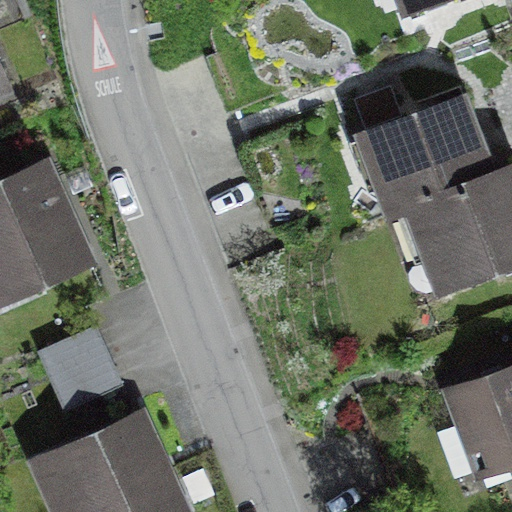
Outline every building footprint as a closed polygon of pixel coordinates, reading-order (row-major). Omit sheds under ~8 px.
[(400,0),(410,26),(478,0),(400,0)] [(262,45),(213,65),(238,126),(286,107),(262,45)] [(0,70),(0,108),(14,103),(0,70)] [(473,99),(362,140),(390,218),(407,212),(501,178),(473,99)] [(256,186),(302,169),(289,134),(243,151),(256,186)] [(52,165),(0,187),(0,313),(98,271),(52,165)] [(302,169),(256,186),(280,251),(326,233),(302,169)] [(407,212),(438,297),(511,270),(511,173),(501,178),(407,212)] [(47,358),(58,384),(110,362),(98,336),(47,358)] [(122,391),(110,362),(58,384),(71,413),(122,391)] [(511,371),(449,393),(483,491),(511,480),(511,371)] [(187,511),(146,418),(33,467),(53,511),(187,511)]
